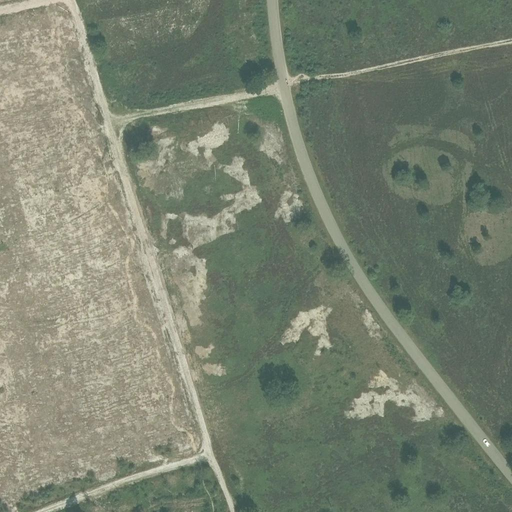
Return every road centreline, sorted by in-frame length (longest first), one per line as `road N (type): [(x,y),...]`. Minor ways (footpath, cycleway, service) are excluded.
road 1 (unclassified): [(511,476),(384,315),(328,222),(293,132),(272,0)]
road 2 (track): [(230,511),(73,0)]
road 3 (track): [(212,455),(93,489),(47,511)]
